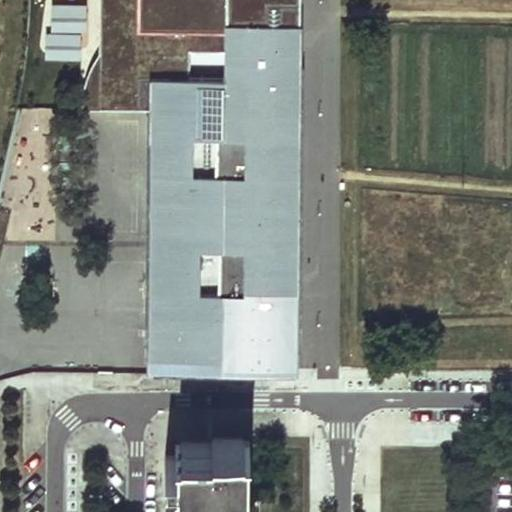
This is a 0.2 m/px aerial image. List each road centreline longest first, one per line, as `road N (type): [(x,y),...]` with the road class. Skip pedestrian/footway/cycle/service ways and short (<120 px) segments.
road 1 (residential): [(347,402),(183,400),(115,410)]
road 2 (residential): [(511,400),(347,402)]
road 3 (residential): [(115,410),(65,420),(55,511)]
